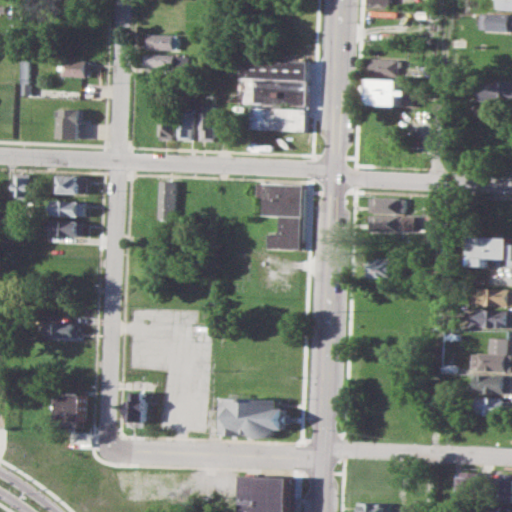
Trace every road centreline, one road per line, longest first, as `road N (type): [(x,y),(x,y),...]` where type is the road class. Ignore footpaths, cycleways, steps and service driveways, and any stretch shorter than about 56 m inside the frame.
road 1 (residential): [(0,154),(511,183)]
road 2 (secondary): [(339,0),(321,455)]
road 3 (residential): [(123,0),(108,447)]
road 4 (residential): [(108,447),(321,455)]
road 5 (residential): [(321,455),(343,448),(511,456)]
